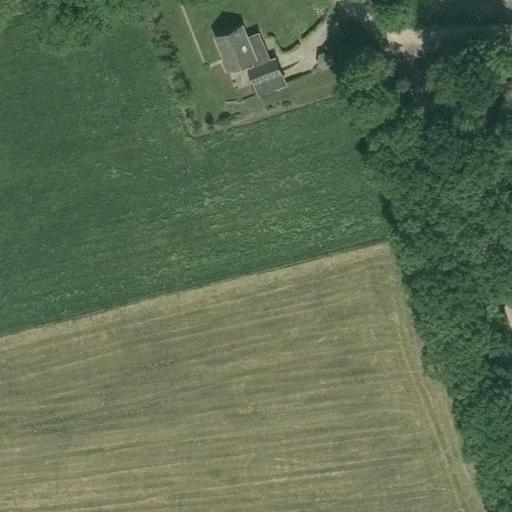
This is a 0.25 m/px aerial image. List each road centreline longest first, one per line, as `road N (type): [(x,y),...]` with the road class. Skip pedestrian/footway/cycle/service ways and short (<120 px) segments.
road 1 (track): [(385,42),(511,325)]
road 2 (track): [(511,33),(385,42)]
